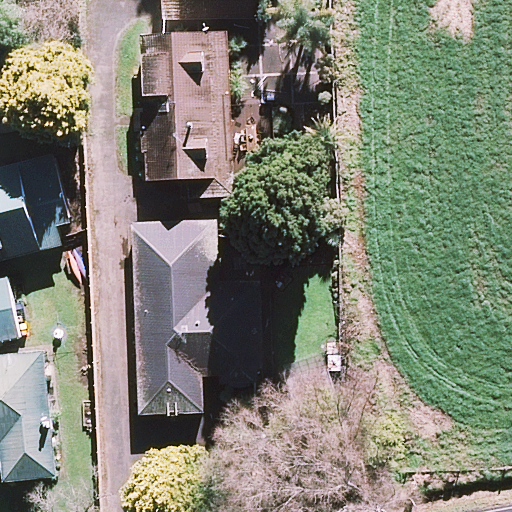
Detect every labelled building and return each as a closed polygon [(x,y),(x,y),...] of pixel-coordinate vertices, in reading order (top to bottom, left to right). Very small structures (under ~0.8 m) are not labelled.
[(168,0),(170,42),(143,43),(146,180),(191,179),(192,195),(233,194),(229,17),(262,16),(261,0),(168,0)] [(0,247),(6,246),(8,256),(63,242),(58,225),(72,221),(56,154),(0,168),(0,247)] [(145,411),(205,410),(203,372),(223,372),(223,381),(261,380),(258,281),(243,282),(241,245),(219,246),(218,220),(139,222),(145,411)] [(0,339),(23,335),(11,277),(0,278),(0,339)] [(58,473),(53,418),(77,415),(72,362),(47,364),(46,351),(0,355),(0,441),(3,441),(6,478),(58,473)]
